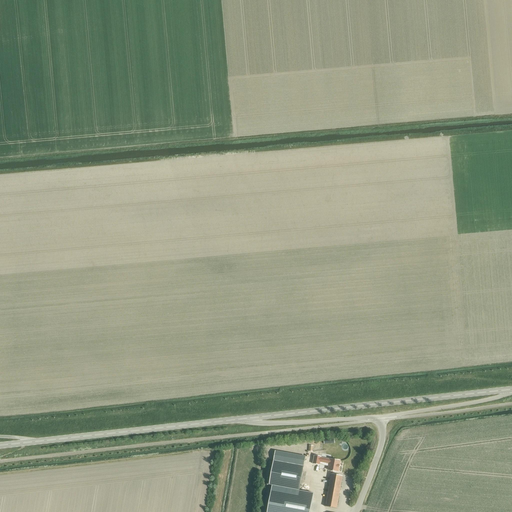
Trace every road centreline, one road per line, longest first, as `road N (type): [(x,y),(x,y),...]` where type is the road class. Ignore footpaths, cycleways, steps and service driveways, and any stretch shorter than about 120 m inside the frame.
road 1 (secondary): [(252,418),(510,389)]
road 2 (secondary): [(27,442),(252,418)]
road 3 (unclassified): [(381,416),(510,389)]
road 4 (unclassified): [(252,418),(381,416)]
